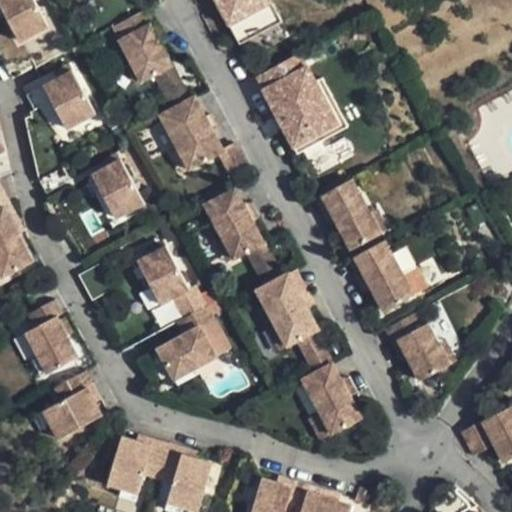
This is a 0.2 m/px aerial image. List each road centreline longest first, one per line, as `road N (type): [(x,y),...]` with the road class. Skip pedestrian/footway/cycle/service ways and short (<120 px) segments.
road 1 (residential): [(423,448),(375,470),(351,470),(127,407),(22,171),(0,74)]
road 2 (residential): [(423,448),(183,0)]
road 3 (motorway): [(0,280),(228,0)]
road 4 (residential): [(511,336),(423,448)]
